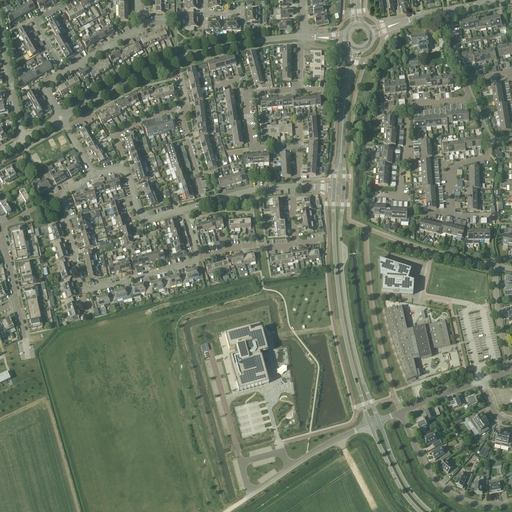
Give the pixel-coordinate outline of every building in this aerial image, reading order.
[(26,5),(30,12),(35,9),(31,3),(32,2),(30,0),(27,0),(28,1),(29,4),(26,5)] [(44,10),(45,9),(40,0),(36,2),(39,10),(43,8),(44,10)] [(46,0),(40,0),(45,9),(47,8),(46,6),(49,4),(46,0)] [(80,4),(81,7),(84,11),(88,9),(83,0),(82,0),(81,1),(83,3),(80,4)] [(85,0),(83,0),(88,9),(93,6),(89,0),(87,0),(86,1),(85,0)] [(117,0),(117,1),(120,1),(120,6),(118,6),(118,17),(120,17),(120,22),(131,22),(130,1),(125,1),(125,0),(117,0)] [(287,8),(287,5),(292,4),(291,0),(282,0),(283,3),(279,3),(280,8),(287,8)] [(19,9),(16,11),(20,18),(25,15),(21,8),(17,2),(15,3),(19,9)] [(221,7),(221,2),(211,2),(211,8),(216,8),(216,11),(226,11),(225,7),(221,7)] [(197,4),(188,4),(186,4),(185,5),(185,6),(185,8),(185,9),(186,10),(186,13),(193,13),(193,10),(198,10),(197,4)] [(26,5),(21,8),(25,15),(30,12),(26,5)] [(10,6),(7,8),(15,21),(20,18),(16,11),(14,12),(13,9),(11,9),(10,6)] [(76,6),(75,7),(80,16),(85,14),(84,11),(81,7),(78,8),(76,6)] [(317,8),(313,8),(314,16),(318,15),(318,17),(327,16),(326,9),(323,10),(322,7),(322,6),(317,8)] [(74,10),(71,12),(75,19),(80,16),(75,7),(73,8),(74,10)] [(247,16),(256,16),(256,13),(260,11),(260,7),(251,7),(251,10),(247,11),(247,16)] [(10,24),(15,21),(7,8),(5,9),(8,14),(5,15),(10,24)] [(288,19),(287,16),(293,16),(292,9),(280,10),(280,19),(288,19)] [(71,22),(75,19),(71,12),(68,14),(67,12),(65,12),(71,22)] [(193,13),(186,13),(186,14),(186,17),(187,19),(188,19),(188,22),(198,21),(198,16),(194,16),(193,13)] [(256,19),(256,16),(247,16),(247,22),(251,22),(251,25),(260,25),(259,19),(256,19)] [(318,17),(314,18),(316,27),(329,25),(328,21),(328,22),(327,16),(318,17)] [(495,18),(497,27),(497,30),(506,28),(504,19),(501,20),(500,17),(495,18)] [(60,24),(61,23),(60,21),(57,22),(55,20),(48,23),(51,29),(60,24)] [(226,25),(223,25),(223,32),(226,32),(226,30),(232,30),(231,20),(226,20),(226,25)] [(231,20),(232,30),(237,30),(237,32),(241,32),(240,24),(237,24),(237,20),(231,20)] [(279,24),(279,26),(279,31),(287,30),(286,27),(292,27),(291,20),(282,21),(282,24),(279,24)] [(198,21),(188,22),(186,22),(185,23),(185,26),(187,27),(188,27),(185,27),(185,31),(194,31),(194,27),(198,27),(198,21)] [(211,30),(214,30),(214,21),(207,21),(208,25),(205,25),(205,32),(206,32),(208,34),(209,34),(211,33),(211,30)] [(214,21),(214,30),(214,32),(214,33),(215,33),(216,33),(218,33),(219,33),(220,32),(223,32),(223,25),(220,25),(219,21),(214,21)] [(60,24),(51,29),(54,33),(62,29),(60,24)] [(104,29),(101,31),(105,38),(108,36),(109,38),(111,37),(106,28),(104,25),(102,26),(104,29)] [(106,28),(111,37),(113,36),(111,34),(115,33),(114,31),(113,30),(110,25),(110,26),(106,28)] [(17,39),(21,37),(28,33),(25,28),(14,34),(17,39)] [(159,32),(163,40),(167,39),(168,40),(172,39),(169,31),(168,32),(166,28),(162,29),(162,31),(159,32)] [(54,33),(57,38),(63,35),(64,35),(61,30),(62,29),(54,33)] [(101,31),(96,34),(102,43),(103,42),(102,40),(105,38),(101,31)] [(156,32),(154,33),(158,42),(163,40),(159,32),(156,34),(156,32)] [(21,37),(24,42),(31,38),(28,33),(21,37)] [(96,34),(92,36),(96,43),(99,42),(100,44),(102,43),(96,34)] [(66,40),(63,35),(57,38),(55,39),(57,45),(66,40)] [(87,35),(85,36),(92,48),(94,47),(93,45),(96,43),(92,36),(89,38),(87,35)] [(428,54),(427,51),(428,51),(426,35),(410,36),(411,46),(417,46),(418,53),(423,52),(423,54),(428,54)] [(91,49),(92,48),(85,36),(83,37),(85,40),(82,42),(82,41),(82,42),(86,49),(89,47),(91,49)] [(146,36),(144,37),(148,46),(153,44),(150,36),(147,38),(146,36)] [(144,48),(148,46),(144,37),(143,37),(143,39),(140,40),(141,41),(143,48),(144,48)] [(24,42),(27,47),(33,43),(31,38),(24,42)] [(66,40),(57,45),(60,50),(69,45),(67,45),(64,41),(66,40)] [(141,41),(138,43),(133,46),(138,54),(142,51),(141,49),(143,48),(141,41)] [(27,47),(29,52),(36,48),(33,43),(27,47)] [(72,50),(69,45),(60,50),(63,54),(72,50)] [(133,57),(138,54),(133,46),(131,47),(128,49),(133,57)] [(39,53),(36,48),(29,52),(32,57),(39,53)] [(72,49),(72,50),(63,54),(66,60),(75,54),(72,49)] [(128,49),(123,51),(128,59),(133,57),(128,49)] [(123,51),(119,54),(122,59),(123,62),(124,62),(123,62),(128,59),(123,51)] [(313,59),(324,59),(324,57),(321,57),(321,51),(310,51),(310,54),(313,54),(313,59)] [(113,52),(112,53),(117,62),(122,59),(119,54),(118,52),(114,54),(113,52)] [(112,65),(117,62),(112,53),(110,54),(111,56),(108,58),(112,65)] [(40,60),(43,66),(47,73),(52,70),(47,61),(45,62),(42,58),(42,59),(40,60)] [(409,60),(409,67),(412,67),(418,66),(418,59),(409,60)] [(102,64),(107,72),(112,69),(107,61),(102,64)] [(102,64),(98,66),(102,74),(107,72),(102,64)] [(38,69),(42,76),(47,73),(43,66),(38,69)] [(98,66),(93,69),(98,77),(102,74),(98,66)] [(38,69),(33,72),(37,78),(42,76),(38,69)] [(93,69),(88,72),(91,77),(93,80),(93,79),(98,77),(93,69)] [(27,73),(28,74),(32,81),(37,78),(33,72),(32,70),(27,73)] [(83,70),(81,71),(87,80),(91,77),(88,72),(87,70),(84,72),(83,70)] [(82,82),(87,80),(81,71),(80,72),(81,74),(78,75),(82,82)] [(28,74),(23,77),(27,84),(32,81),(28,74)] [(25,86),(27,84),(23,77),(18,80),(20,82),(18,83),(19,89),(20,90),(25,86)] [(76,78),(72,81),(76,88),(81,85),(76,78)] [(72,81),(67,84),(71,91),(76,88),(72,81)] [(67,84),(62,86),(66,93),(71,91),(67,84)] [(62,96),(66,93),(62,86),(58,89),(62,96)] [(28,101),(37,97),(34,92),(27,95),(30,100),(28,101)] [(129,96),(134,105),(139,102),(135,95),(132,97),(131,95),(129,96)] [(128,98),(125,100),(129,107),(134,105),(129,96),(127,97),(128,98)] [(40,102),(37,97),(28,101),(31,106),(40,102)] [(121,100),(120,101),(125,110),(129,107),(125,100),(122,102),(121,100)] [(116,105),(117,107),(118,110),(120,113),(125,110),(120,101),(118,102),(119,104),(116,105)] [(34,111),(42,107),(40,102),(31,106),(33,106),(35,110),(34,111)] [(4,109),(3,104),(0,104),(0,115),(8,114),(7,109),(4,109)] [(44,109),(42,107),(34,111),(38,118),(42,116),(41,114),(45,112),(46,113),(51,110),(49,107),(44,109)] [(113,107),(111,108),(116,117),(121,114),(120,113),(118,110),(117,107),(114,109),(113,107)] [(110,111),(107,112),(111,119),(116,117),(111,108),(109,109),(110,111)] [(103,112),(102,113),(107,122),(111,119),(107,112),(104,114),(103,112)] [(102,125),(107,122),(102,113),(100,114),(101,116),(98,118),(102,125)] [(171,122),(168,123),(167,121),(165,121),(166,123),(168,132),(174,130),(171,122)] [(282,126),(276,126),(277,133),(277,138),(280,138),(280,134),(285,134),(284,123),(281,123),(282,126)] [(284,123),(285,134),(290,134),(290,137),(292,137),(291,125),(286,126),(286,123),(284,123)] [(265,139),(270,138),(269,126),(267,126),(267,129),(262,130),(262,141),(265,141),(265,139)] [(276,126),(269,126),(270,138),(275,138),(275,140),(278,140),(277,138),(277,133),(276,126)] [(80,134),(82,137),(89,133),(86,128),(77,133),(78,135),(80,134)] [(92,138),(89,133),(82,137),(84,140),(82,141),(83,143),(92,138)] [(126,146),(135,143),(134,138),(137,137),(136,133),(130,135),(131,139),(126,140),(126,142),(125,142),(126,146)] [(94,143),(92,138),(83,143),(84,145),(86,144),(87,147),(94,143)] [(97,147),(94,143),(87,147),(89,150),(87,151),(88,153),(97,147)] [(166,154),(167,154),(177,151),(175,146),(164,149),(166,154)] [(99,151),(97,147),(88,153),(89,154),(91,153),(92,155),(94,154),(97,153),(99,151)] [(101,150),(99,151),(97,153),(94,154),(96,157),(94,158),(94,160),(104,155),(101,150)] [(177,151),(167,154),(169,159),(178,156),(177,151)] [(106,160),(104,155),(94,160),(95,162),(97,160),(99,164),(106,160)] [(178,156),(169,159),(170,164),(180,162),(178,156)] [(253,168),(253,165),(252,156),(247,157),(247,159),(244,160),(244,166),(250,165),(250,168),(253,168)] [(76,163),(71,166),(76,175),(81,172),(77,166),(80,164),(77,158),(74,159),(76,163)] [(218,162),(215,163),(207,166),(208,171),(219,168),(218,162)] [(64,165),(61,166),(65,172),(67,171),(71,178),(76,175),(71,166),(66,169),(64,165)] [(61,172),(56,174),(61,183),(66,180),(62,174),(65,172),(61,166),(59,168),(61,172)] [(0,172),(0,179),(2,184),(16,176),(11,167),(0,172)] [(181,167),(172,169),(169,170),(171,176),(172,175),(183,172),(181,167)] [(137,175),(138,176),(146,174),(145,172),(148,171),(147,168),(144,169),(135,171),(136,175),(137,175)] [(183,172),(172,175),(173,181),(179,179),(184,177),(183,172)] [(49,173),(46,175),(50,181),(52,179),(56,186),(61,183),(56,174),(51,177),(49,173)] [(149,173),(146,174),(138,176),(139,182),(147,179),(151,178),(149,173)] [(46,180),(41,183),(46,191),(51,189),(47,182),(50,181),(46,175),(44,176),(46,180)] [(184,177),(179,179),(180,181),(177,182),(178,184),(181,184),(189,181),(187,176),(184,177)] [(41,194),(46,191),(41,183),(36,185),(34,181),(31,183),(35,189),(37,188),(41,194)] [(144,192),(152,189),(150,184),(142,187),(144,192)] [(92,187),(93,191),(95,196),(96,199),(100,196),(100,194),(97,186),(92,187)] [(144,192),(146,197),(154,194),(152,189),(144,192)] [(31,203),(29,200),(25,192),(24,191),(19,193),(20,195),(16,198),(20,205),(25,203),(26,205),(31,203)] [(93,191),(88,193),(91,202),(96,200),(96,199),(95,196),(93,191)] [(146,197),(148,202),(156,199),(154,194),(146,197)] [(158,204),(156,199),(148,202),(150,207),(158,204)] [(0,214),(1,216),(6,214),(7,216),(12,214),(6,203),(5,202),(0,205),(1,206),(0,206),(0,214)] [(407,210),(401,210),(401,220),(400,220),(400,223),(408,223),(409,218),(406,218),(407,210)] [(113,215),(110,216),(112,221),(115,220),(123,217),(122,212),(113,215)] [(169,228),(178,226),(176,221),(171,222),(171,219),(164,221),(166,229),(169,228)] [(77,223),(79,229),(87,226),(90,225),(89,220),(86,221),(77,223)] [(212,220),(210,221),(213,231),(218,230),(216,222),(213,223),(212,220)] [(52,234),(62,231),(60,225),(58,225),(57,222),(48,225),(49,228),(50,228),(52,234)] [(202,223),(200,224),(203,234),(208,233),(206,225),(202,226),(202,223)] [(126,228),(118,230),(119,236),(122,235),(130,232),(129,228),(129,227),(126,228)] [(51,242),(52,245),(61,242),(60,239),(64,238),(62,231),(52,234),(54,241),(51,242)] [(469,244),(473,244),(472,231),(467,231),(467,238),(465,238),(465,244),(469,244)] [(123,240),(121,241),(122,246),(133,243),(132,240),(139,238),(139,236),(135,237),(132,238),(123,240)] [(169,240),(170,245),(182,242),(181,236),(172,239),(169,240)] [(61,242),(52,245),(53,248),(54,247),(56,254),(66,251),(64,244),(62,245),(61,242)] [(172,250),(175,249),(183,247),(182,242),(170,245),(172,250)] [(185,252),(183,247),(175,249),(176,254),(173,255),(174,259),(187,256),(186,252),(185,252)] [(55,261),(56,264),(65,262),(64,259),(68,257),(66,251),(56,254),(58,260),(55,261)] [(247,254),(250,264),(255,263),(253,255),(250,256),(249,253),(247,254)] [(141,254),(135,255),(138,266),(144,265),(141,256),(141,254)] [(133,268),(138,266),(135,255),(130,256),(133,268)] [(226,258),(227,262),(228,265),(229,268),(234,267),(232,258),(228,259),(228,257),(226,258)] [(123,260),(126,271),(131,270),(128,259),(123,260)] [(117,262),(118,264),(120,273),(126,271),(123,260),(117,262)] [(411,271),(378,260),(379,279),(382,278),(381,293),(412,295),(414,282),(408,280),(411,271)] [(223,261),(221,261),(224,271),(229,269),(229,268),(228,265),(227,262),(224,263),(223,261)] [(65,262),(56,264),(57,267),(58,267),(60,273),(70,270),(68,264),(66,264),(65,262)] [(196,269),(191,270),(193,280),(198,278),(199,280),(202,279),(201,272),(197,273),(196,269)] [(58,284),(60,284),(69,281),(68,278),(72,277),(70,270),(60,273),(61,277),(60,277),(58,283),(58,284)] [(186,277),(183,278),(185,285),(189,284),(188,281),(193,280),(191,270),(185,272),(186,277)] [(178,275),(173,277),(175,286),(181,284),(181,286),(185,285),(183,278),(179,279),(178,275)] [(168,282),(165,283),(167,290),(170,289),(170,287),(175,286),(173,277),(167,278),(168,282)] [(161,280),(155,281),(158,291),(163,289),(164,293),(166,293),(167,294),(168,293),(167,290),(165,283),(162,284),(161,280)] [(69,281),(60,284),(61,287),(62,287),(64,293),(74,290),(72,283),(70,284),(69,281)] [(150,287),(147,288),(149,295),(153,294),(152,292),(158,291),(155,281),(149,283),(150,287)] [(137,285),(139,294),(145,293),(146,296),(149,295),(147,288),(144,289),(142,283),(137,285)] [(132,290),(129,291),(131,300),(140,298),(139,294),(137,285),(131,286),(132,290)] [(119,290),(122,299),(123,303),(131,300),(129,291),(126,292),(125,288),(119,290)] [(63,300),(64,303),(73,301),(72,298),(76,297),(74,290),(64,293),(66,299),(63,300)] [(115,297),(112,298),(114,304),(117,303),(116,300),(122,299),(119,290),(113,291),(115,297)] [(107,294),(102,296),(104,305),(110,304),(110,305),(114,304),(112,298),(109,298),(107,294)] [(99,307),(104,305),(102,296),(96,297),(97,301),(94,302),(96,309),(99,308),(99,307)] [(73,301),(64,303),(65,306),(64,307),(65,310),(67,309),(68,313),(78,310),(76,303),(74,304),(73,301)] [(430,350),(445,347),(450,346),(445,322),(416,328),(412,329),(412,330),(409,330),(405,310),(402,311),(401,307),(396,308),(384,311),(383,311),(386,318),(385,318),(387,325),(387,326),(387,325),(386,326),(389,333),(388,333),(391,340),(390,340),(393,347),(392,347),(396,354),(395,354),(398,361),(397,361),(401,368),(400,368),(404,375),(403,375),(407,381),(407,382),(416,378),(417,378),(417,377),(419,377),(418,371),(416,360),(418,359),(419,360),(431,357),(430,350)] [(80,316),(78,310),(68,313),(69,316),(66,319),(67,323),(79,320),(78,317),(80,316)] [(5,321),(9,330),(14,328),(10,319),(5,321)] [(5,333),(9,330),(5,321),(0,323),(3,330),(1,331),(2,337),(6,335),(5,333)] [(249,329),(225,335),(229,350),(235,348),(237,356),(230,358),(236,381),(236,380),(237,384),(239,391),(268,383),(261,358),(260,358),(259,354),(267,352),(261,330),(254,332),(251,333),(249,329)] [(2,375),(5,382),(11,380),(10,379),(7,373),(2,375)] [(478,405),(475,398),(472,399),(471,397),(472,397),(463,399),(462,398),(455,400),(456,401),(450,403),(453,409),(458,407),(458,408),(465,405),(465,404),(468,403),(470,408),(478,405)] [(278,421),(284,420),(282,405),(275,406),(278,421)] [(425,414),(424,415),(419,418),(421,421),(416,422),(420,431),(426,428),(426,427),(427,427),(426,426),(427,425),(426,421),(428,420),(428,421),(435,418),(440,415),(437,408),(432,411),(432,410),(425,413),(425,414)] [(469,420),(475,428),(486,420),(484,417),(484,418),(482,415),(479,418),(477,415),(469,420)] [(488,423),(486,420),(475,428),(480,436),(488,431),(486,428),(489,426),(487,423),(488,423)] [(501,447),(502,445),(504,433),(498,431),(497,436),(494,435),(494,437),(493,437),(492,443),(495,444),(495,445),(501,447)] [(442,444),(436,433),(431,435),(427,438),(424,439),(425,440),(424,441),(427,446),(433,443),(435,447),(442,444)] [(504,433),(502,445),(501,447),(510,449),(511,442),(511,439),(509,439),(510,435),(505,434),(505,433),(504,433)] [(448,452),(447,453),(443,447),(432,454),(432,455),(432,456),(435,461),(441,457),(443,461),(451,456),(448,452)] [(484,447),(481,457),(488,459),(489,455),(488,454),(490,449),(484,447)] [(456,464),(455,466),(448,459),(441,467),(448,474),(450,472),(453,474),(460,467),(456,464)] [(457,486),(462,489),(465,482),(469,484),(472,476),(468,474),(468,476),(461,473),(456,485),(457,486)] [(498,480),(489,482),(491,493),(501,491),(500,487),(504,487),(502,477),(498,478),(498,480)] [(482,495),(483,488),(487,488),(487,481),(475,480),(474,493),(476,493),(476,494),(482,495)]
